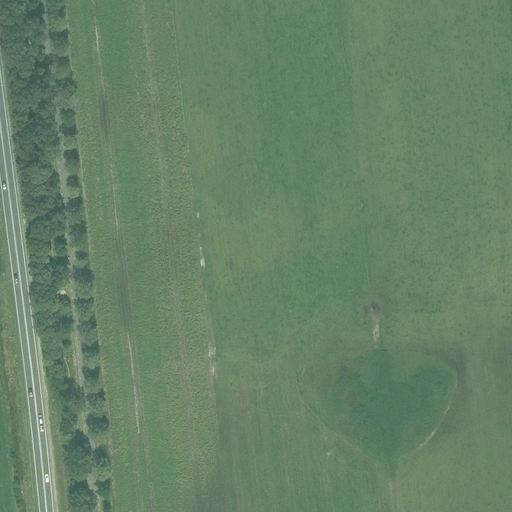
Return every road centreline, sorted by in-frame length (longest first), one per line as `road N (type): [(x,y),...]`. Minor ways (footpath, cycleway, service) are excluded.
road 1 (unclassified): [(95,511),(45,0)]
road 2 (trunk): [(46,511),(0,135)]
